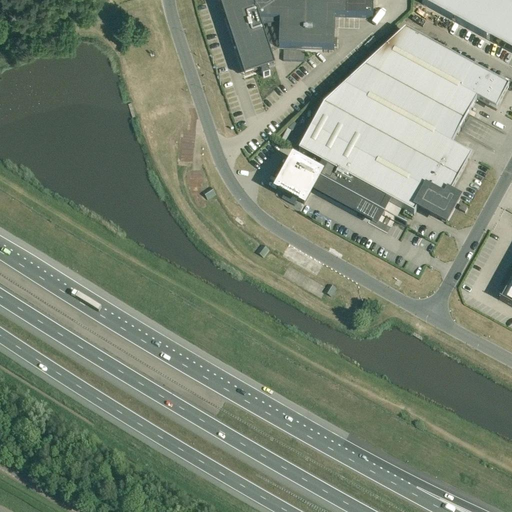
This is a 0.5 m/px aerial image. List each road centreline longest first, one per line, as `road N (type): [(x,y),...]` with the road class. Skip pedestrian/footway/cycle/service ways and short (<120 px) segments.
road 1 (motorway): [(415,494),(0,250)]
road 2 (unclassified): [(431,318),(261,219),(242,199),(217,153),(168,0)]
road 3 (motorway): [(0,296),(363,511)]
road 4 (motorway): [(0,335),(288,511)]
road 5 (unclassified): [(431,318),(511,169)]
